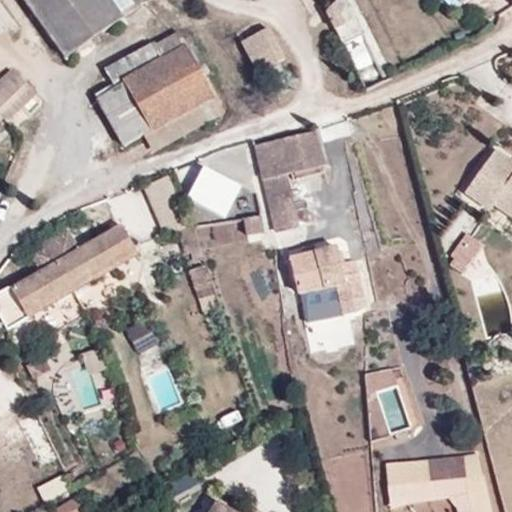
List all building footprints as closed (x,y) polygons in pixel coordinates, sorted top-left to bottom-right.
[(22,0),(66,60),(123,18),(110,0),(22,0)] [(110,0),(123,18),(141,5),(137,0),(110,0)] [(364,34),(346,0),(337,0),(327,13),(343,44),(364,34)] [(0,45),(13,36),(0,18),(0,45)] [(152,130),(216,97),(178,29),(152,44),(160,60),(146,67),(138,51),(104,70),(115,90),(96,101),(122,146),(152,130)] [(269,29),(241,43),(256,74),(284,60),(269,29)] [(160,60),(152,44),(138,51),(146,67),(160,60)] [(34,93),(14,73),(0,87),(0,119),(4,115),(8,118),(34,93)] [(223,110),(216,97),(152,130),(158,145),(223,110)] [(326,168),(318,136),(277,144),(285,177),(326,168)] [(511,169),(499,160),(470,202),(495,220),(499,213),(511,222),(511,169)] [(190,198),(229,217),(245,184),(206,165),(190,198)] [(296,230),(290,201),(271,207),(278,232),(296,230)] [(77,250),(68,235),(33,255),(41,270),(0,293),(0,321),(6,333),(137,256),(121,224),(77,250)] [(465,271),(485,244),(471,234),(452,261),(465,271)] [(341,261),(337,246),(290,259),(300,292),(339,281),(343,298),(365,294),(359,270),(355,271),(351,259),(341,261)] [(145,322),(127,331),(138,354),(156,344),(145,322)] [(44,359),(29,365),(34,378),(49,371),(44,359)] [(467,454),(474,511),(495,511),(487,451),(467,454)] [(464,455),(389,461),(392,500),(467,494),(464,455)]
